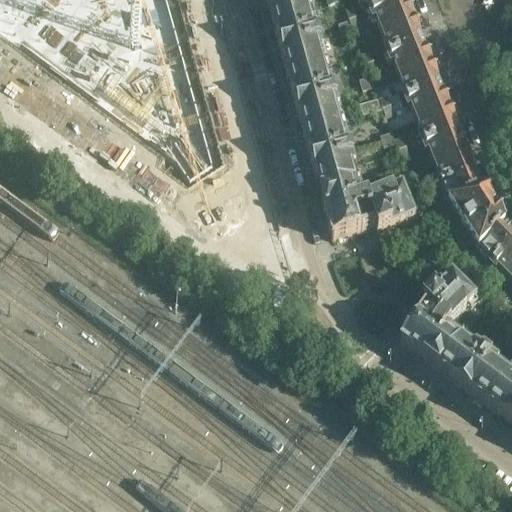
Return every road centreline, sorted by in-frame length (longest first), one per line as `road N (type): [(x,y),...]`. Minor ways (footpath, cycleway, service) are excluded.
road 1 (residential): [(511,467),(370,362),(334,318),(240,2)]
road 2 (residential): [(432,0),(511,198)]
